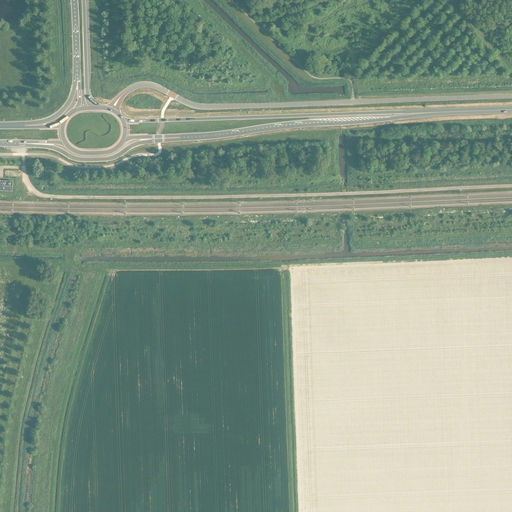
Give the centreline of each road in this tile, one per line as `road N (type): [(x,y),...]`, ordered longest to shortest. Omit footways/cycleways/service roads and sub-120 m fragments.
road 1 (track): [(511,186),(54,198),(31,189),(23,172)]
road 2 (unclassified): [(118,100),(143,85),(199,108),(511,97)]
road 3 (trunk): [(454,112),(121,120)]
road 4 (trunk): [(151,140),(454,112)]
road 5 (trunk): [(36,143),(83,161),(107,160),(151,140)]
